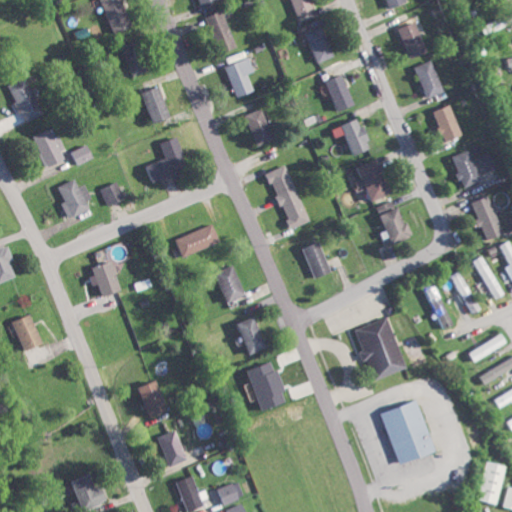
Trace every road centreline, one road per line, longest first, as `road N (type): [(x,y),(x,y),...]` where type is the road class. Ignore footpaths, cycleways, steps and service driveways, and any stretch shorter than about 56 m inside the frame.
road 1 (residential): [(292,324),(418,263),(441,236),(348,0)]
road 2 (residential): [(149,511),(49,261),(0,168)]
road 3 (residential): [(273,278),(157,0)]
road 4 (residential): [(292,324),(364,511)]
road 5 (residential): [(49,261),(232,180)]
